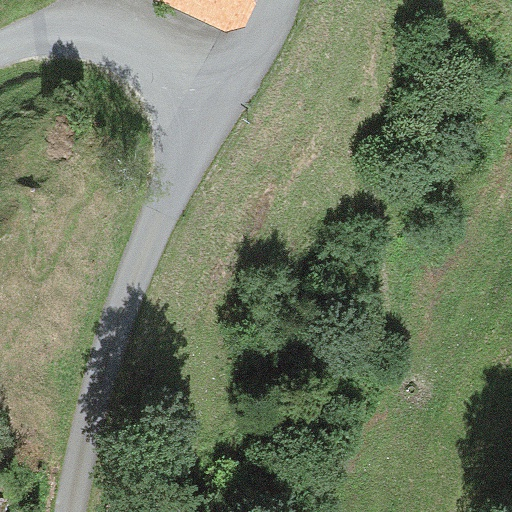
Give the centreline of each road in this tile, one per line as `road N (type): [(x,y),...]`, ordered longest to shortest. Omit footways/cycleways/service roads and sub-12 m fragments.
road 1 (unclassified): [(285,0),(271,34),(200,130),(104,386),(75,511)]
road 2 (track): [(0,58),(22,43),(86,43),(150,65),(200,130)]
